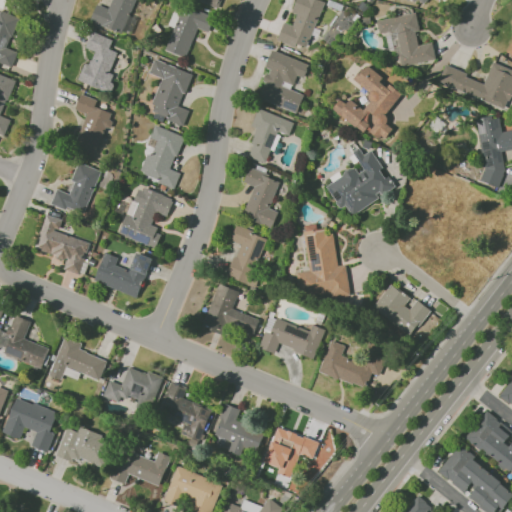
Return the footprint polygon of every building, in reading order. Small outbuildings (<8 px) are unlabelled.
[(121,34),(135,0),(111,0),(108,8),(97,4),(89,20),(121,34)] [(195,0),(218,8),(221,0),(195,0)] [(277,39),(307,49),(323,0),(322,0),(295,0),(292,12),(296,13),(292,25),(283,22),(277,39)] [(0,60),(11,65),(17,52),(7,48),(19,17),(0,9),(0,60)] [(435,60),(432,42),(420,44),(415,13),(377,19),(379,33),(396,31),(402,66),(435,60)] [(77,80),(108,92),(115,75),(109,73),(117,52),(109,49),(112,39),(91,31),(84,48),(94,51),(89,64),(84,62),(77,80)] [(309,64),(271,50),(264,67),(268,69),(258,98),(297,112),(304,93),(292,88),(297,75),(303,78),(309,64)] [(192,73),(153,59),(148,73),(162,78),(149,115),(182,127),(189,110),(180,107),(192,73)] [(437,82),(506,108),(511,92),(511,69),(492,62),(485,81),(444,66),(437,82)] [(332,109),(364,132),(366,129),(383,141),(392,128),(382,121),(401,94),(381,80),(383,77),(365,64),(353,80),(372,93),(361,109),(341,96),(332,109)] [(15,80),(0,73),(0,134),(4,136),(11,119),(1,115),(15,80)] [(75,109),(85,113),(74,147),(94,154),(104,127),(107,128),(112,113),(94,107),(97,100),(80,94),(75,109)] [(293,122),(257,108),(251,126),(257,129),(246,156),(267,164),(279,132),(288,136),(293,122)] [(474,119),(485,185),(504,182),(499,151),(511,149),(511,129),(501,131),(499,115),(474,119)] [(183,136),(154,125),(149,137),(156,140),(151,155),(146,153),(138,174),(174,187),(180,172),(171,169),(183,136)] [(325,185),(340,209),(345,205),(350,214),(393,188),(371,150),(363,154),(359,148),(352,151),(363,170),(356,174),(353,168),(325,185)] [(100,170),(79,162),(67,193),(56,189),(50,203),(83,216),(100,170)] [(253,186),(242,217),(272,228),(278,211),(269,208),(279,179),(248,168),(243,182),(253,186)] [(173,197),(140,187),(135,201),(137,202),(133,216),(124,214),(118,235),(156,246),(161,231),(150,227),(154,212),(168,216),(173,197)] [(80,274),(89,242),(57,232),(61,219),(45,214),(34,249),(66,259),(63,269),(80,274)] [(309,271),(296,272),(299,297),(349,291),(345,265),(337,266),(333,233),(325,234),(324,228),(317,229),(316,224),(303,225),(309,271)] [(226,277),(251,285),(268,237),(235,226),(230,241),(238,243),(226,277)] [(93,282),(138,297),(151,258),(135,252),(129,270),(115,265),(118,257),(104,252),(93,282)] [(259,319),(232,309),(238,291),(218,283),(202,327),(222,335),(225,326),(253,336),(259,319)] [(410,297),(390,283),(372,308),(411,336),(430,309),(416,300),(409,309),(404,305),(410,297)] [(42,368),(49,348),(23,339),(30,321),(13,314),(3,341),(7,343),(3,354),(42,368)] [(309,330),(269,316),(258,347),(274,353),(277,344),(314,358),(324,329),(311,324),(309,330)] [(49,375),(61,380),(66,367),(100,380),(107,360),(79,350),(82,342),(64,335),(49,375)] [(319,372),(365,388),(371,372),(379,375),(385,359),(365,351),(361,363),(341,355),(344,345),(330,340),(319,372)] [(122,384),(108,380),(103,396),(118,402),(121,395),(137,400),(138,395),(153,400),(161,377),(128,366),(122,384)] [(511,404),(510,403),(509,404),(499,396),(511,379),(511,404)] [(186,387),(170,381),(159,410),(185,420),(180,434),(199,441),(211,409),(182,398),(186,387)] [(0,411),(8,390),(0,387),(0,411)] [(57,412),(15,397),(2,432),(20,438),(24,427),(36,431),(31,445),(47,451),(54,432),(50,430),(57,412)] [(231,442),(228,451),(240,455),(244,446),(257,451),(264,431),(235,420),(240,409),(225,404),(213,435),(231,442)] [(511,433),(507,440),(511,444),(511,471),(510,471),(491,455),(489,458),(483,453),(485,451),(482,448),(480,450),(465,438),(487,411),(497,419),(496,420),(499,423),(500,422),(511,431),(511,433)] [(56,455),(77,463),(78,458),(101,466),(111,439),(79,427),(78,432),(66,427),(56,455)] [(264,462),(278,467),(276,472),(290,477),(299,453),(312,458),(318,442),(277,427),(264,462)] [(452,481),(448,478),(447,479),(438,471),(460,444),(474,455),(471,458),(501,483),(500,484),(511,494),(511,498),(501,510),(498,508),(494,511),(486,511),(479,506),(479,505),(469,496),(475,489),(470,485),(464,493),(451,482),(452,481)] [(170,456),(157,452),(155,460),(121,448),(110,479),(124,484),(128,474),(160,485),(170,456)] [(211,511),(223,484),(176,466),(163,501),(178,507),(181,499),(192,503),(190,508),(200,511),(211,511)] [(433,511),(404,511),(418,495),(426,502),(425,503),(431,508),(430,509),(433,511)]
